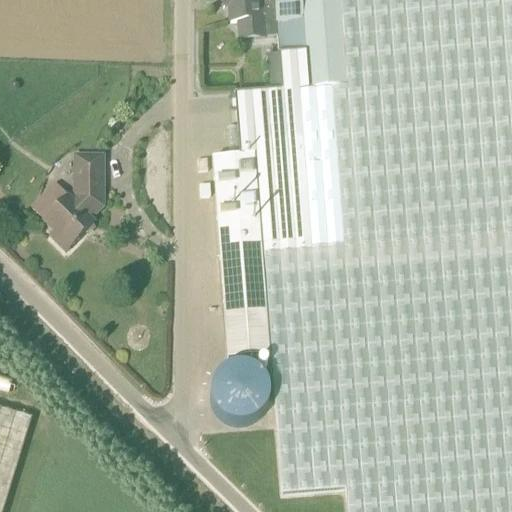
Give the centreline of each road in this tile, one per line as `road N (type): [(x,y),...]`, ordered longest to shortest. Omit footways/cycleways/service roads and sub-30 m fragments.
road 1 (unclassified): [(163,432),(179,417),(179,0)]
road 2 (unclassified): [(163,432),(0,268)]
